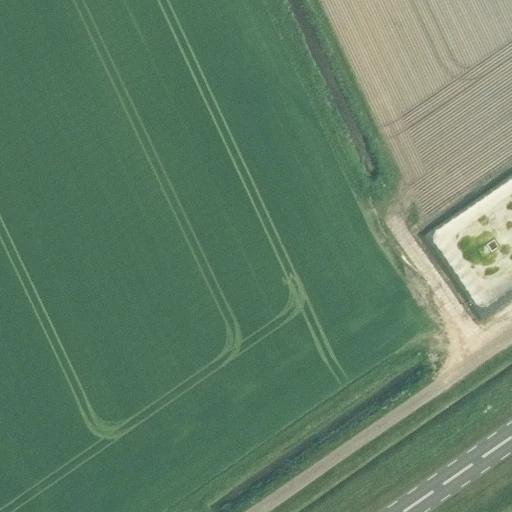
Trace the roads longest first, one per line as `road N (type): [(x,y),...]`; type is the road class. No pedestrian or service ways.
road 1 (unclassified): [(255,511),(511,334)]
road 2 (primary): [(403,511),(511,436)]
